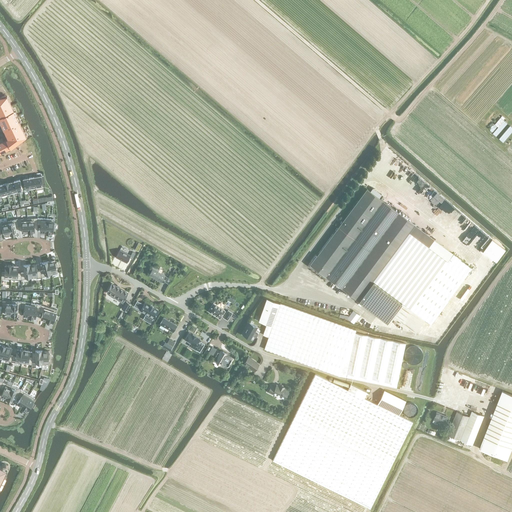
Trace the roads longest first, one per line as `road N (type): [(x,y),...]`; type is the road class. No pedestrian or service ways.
road 1 (track): [(488,0),(367,139),(257,286)]
road 2 (track): [(511,239),(410,152),(391,131),(397,120),(256,0)]
road 3 (tertiary): [(87,265),(76,179),(18,51)]
road 4 (track): [(502,0),(431,83),(500,144),(511,137)]
road 5 (tertiary): [(38,468),(78,364),(87,265)]
